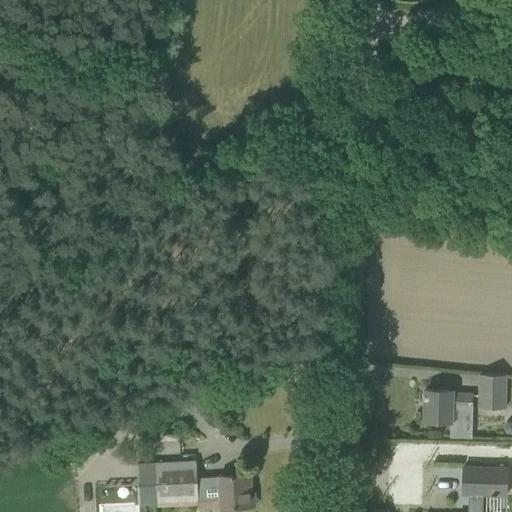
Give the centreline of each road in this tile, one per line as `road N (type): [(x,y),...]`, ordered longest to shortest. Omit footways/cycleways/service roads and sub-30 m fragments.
road 1 (tertiary): [(340,511),(354,27)]
road 2 (track): [(352,99),(320,101),(0,301)]
road 3 (unclassified): [(354,27),(484,0)]
